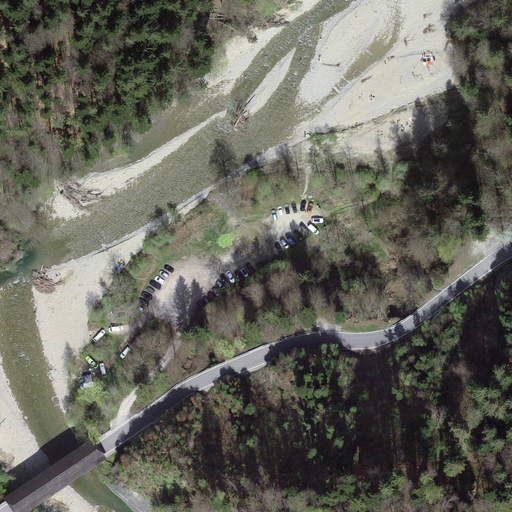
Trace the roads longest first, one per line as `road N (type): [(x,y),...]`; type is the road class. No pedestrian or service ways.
road 1 (secondary): [(10,509),(190,385),(295,343),(396,332),(511,248)]
road 2 (track): [(126,430),(123,403),(168,353),(182,318)]
